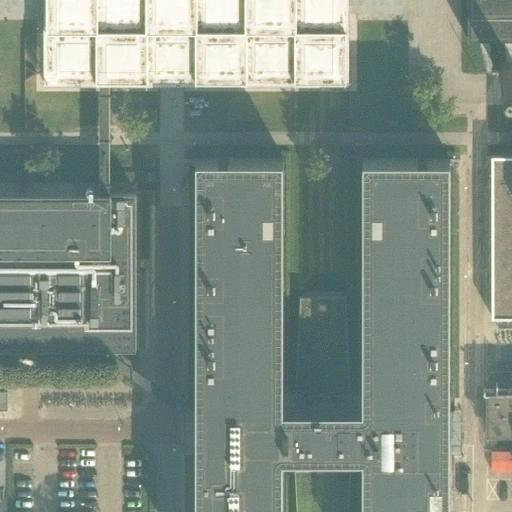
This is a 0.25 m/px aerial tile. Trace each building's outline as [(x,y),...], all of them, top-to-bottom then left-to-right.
[(43,0),(44,22),(44,34),(44,85),(94,85),(145,85),(196,85),(246,85),(297,85),(347,85),(347,84),(348,84),(348,35),(348,0),(43,0)] [(97,0),(98,193),(111,193),(109,0),(97,0)] [(511,0),(467,0),(467,40),(479,40),(489,41),(504,40),(511,40),(511,0)] [(496,75),(497,79),(499,81),(501,84),(504,85),(507,86),(510,86),(511,85),(511,61),(510,61),(507,61),(504,62),(501,64),(499,66),(497,69),(497,70),(496,72),(496,75)] [(511,156),(501,156),(491,156),(491,166),(492,309),(491,309),(491,318),(501,318),(511,317),(511,156)] [(196,159),(195,401),(195,410),(202,410),(202,423),(202,435),(201,457),(195,457),(195,511),(282,511),(283,458),(304,458),(304,470),(294,470),(296,511),(347,511),(350,471),(341,471),(341,458),(362,458),(361,511),(449,511),(449,457),(443,457),(443,410),(449,410),(449,159),(362,159),(362,409),(341,409),(341,396),(350,396),(345,297),(300,297),(295,396),(304,396),(304,409),(283,409),(283,159),(196,159)] [(0,350),(110,350),(134,351),(134,349),(136,349),(136,193),(119,193),(111,193),(98,193),(0,193),(0,350)] [(195,401),(159,371),(134,351),(110,350),(159,387),(201,422),(202,423),(202,410),(195,410),(195,401)] [(511,384),(485,385),(485,437),(511,436),(511,384)] [(0,408),(9,408),(9,389),(0,389),(0,408)]
